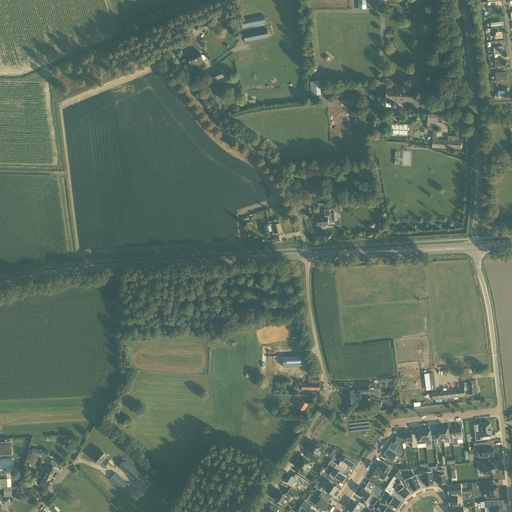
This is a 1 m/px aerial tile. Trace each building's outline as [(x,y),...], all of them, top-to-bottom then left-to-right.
[(243,29),(266,24),(264,15),(241,20),(243,29)] [(209,29),(207,22),(198,25),(199,31),(209,29)] [(245,42),(269,38),(267,29),(243,34),(245,42)] [(203,64),(204,62),(203,60),(199,52),(187,57),(191,66),(196,63),(197,65),(199,66),(203,64)] [(213,74),(216,80),(219,79),(224,77),(224,76),(223,73),(221,70),(213,74)] [(311,96),(321,95),(319,81),(309,82),(311,96)] [(412,97),(412,93),(400,92),(401,89),(386,89),(386,96),(386,102),(401,103),(411,104),(411,101),(412,101),(412,97)] [(218,96),(214,92),(207,97),(217,108),(224,103),(226,101),(220,95),(218,96)] [(461,149),(461,142),(458,141),(458,137),(447,136),(447,141),(436,140),(437,123),(442,123),(442,115),(438,115),(438,114),(426,114),(426,120),(427,121),(427,130),(433,130),(432,147),(461,149)] [(412,123),(411,124),(390,124),(390,136),(413,137),(414,128),(415,128),(415,127),(416,127),(417,126),(417,125),(417,124),(416,123),(415,122),(414,122),(413,123),(412,123)] [(312,186),(306,174),(297,178),(303,191),(307,189),(309,194),(317,190),(315,185),(312,186)] [(331,225),(331,223),(331,222),(335,222),(334,213),(330,214),(330,209),(324,210),(325,218),(317,218),(317,219),(315,219),(316,223),(317,223),(317,226),(321,225),(321,227),(326,227),(326,225),(331,225)] [(278,236),(278,233),(282,232),(280,223),(277,224),(276,220),(268,222),(269,226),(271,225),(273,237),(271,238),(272,242),(280,240),(279,236),(278,236)] [(306,356),(283,356),(283,366),(306,366),(306,356)] [(296,369),(296,378),(305,377),(305,369),(296,369)] [(295,370),(278,371),(279,379),(295,378),(295,370)] [(433,373),(429,373),(424,374),(426,390),(431,390),(435,390),(433,373)] [(302,391),(315,391),(320,390),(319,380),(309,380),(309,383),(302,383),(302,391)] [(473,396),(473,393),(479,393),(478,388),(477,388),(476,380),(467,381),(468,390),(464,391),(464,389),(432,392),(432,400),(465,397),(465,394),(469,393),(469,396),(473,396)] [(347,403),(355,403),(354,395),(358,395),(358,393),(369,393),(369,391),(373,391),(373,382),(357,383),(357,390),(346,391),(347,403)] [(308,404),(303,400),(301,403),(301,402),(297,399),(295,402),(299,405),(299,404),(300,405),(299,408),(304,411),(308,404)] [(478,443),(486,442),(486,439),(494,438),(492,425),(491,425),(491,424),(487,425),(482,426),(480,427),(481,436),(477,436),(478,443)] [(446,426),(442,427),(444,441),(449,441),(449,443),(453,442),(452,434),(449,434),(448,427),(446,427),(446,426)] [(452,434),(453,442),(454,446),(458,445),(458,439),(463,439),(463,438),(463,434),(462,434),(461,426),(456,426),(456,428),(451,429),(452,434)] [(437,435),(434,436),(435,444),(439,444),(439,442),(444,441),(442,427),(439,427),(439,428),(437,428),(437,435)] [(420,437),(416,438),(417,444),(426,443),(426,442),(424,429),(421,429),(421,430),(419,430),(420,437)] [(428,429),(424,429),(426,442),(431,442),(431,444),(435,444),(434,436),(431,436),(430,429),(428,429)] [(410,431),(406,432),(407,443),(412,442),(412,448),(418,447),(416,434),(411,434),(410,431)] [(388,448),(384,454),(387,456),(386,458),(387,459),(386,460),(390,462),(391,461),(392,462),(396,455),(406,461),(402,443),(396,439),(394,444),(391,442),(389,447),(388,448)] [(0,455),(3,455),(11,455),(10,442),(0,442),(0,455)] [(309,451),(315,456),(316,455),(322,445),(318,442),(317,444),(314,443),(311,447),(308,451),(309,451)] [(483,458),(494,457),(494,451),(493,451),(492,447),(487,448),(486,442),(478,443),(474,443),(475,450),(479,449),(479,451),(482,450),(483,458)] [(29,449),(28,453),(32,454),(32,453),(38,455),(40,448),(34,446),(32,450),(29,449)] [(93,459),(99,464),(104,459),(107,462),(111,459),(107,455),(100,449),(96,454),(96,455),(93,459)] [(309,451),(306,456),(316,462),(319,457),(316,455),(315,456),(309,451)] [(339,465),(347,471),(350,466),(353,468),(355,464),(349,460),(350,458),(347,456),(343,461),(342,460),(339,465)] [(310,462),(304,458),(301,461),(299,464),(297,468),(300,469),(298,473),(305,477),(308,473),(304,471),(310,462)] [(135,482),(141,475),(126,461),(120,468),(135,482)] [(55,467),(56,464),(51,462),(50,465),(49,464),(45,473),(43,478),(42,478),(38,476),(37,478),(35,477),(33,480),(36,482),(35,484),(42,487),(43,486),(46,487),(49,482),(56,467),(55,467)] [(329,476),(335,479),(336,478),(343,483),(347,476),(344,475),(347,471),(339,465),(337,464),(329,476)] [(495,470),(495,466),(485,467),(485,464),(479,465),(480,471),(484,470),(484,474),(486,474),(486,475),(490,475),(490,474),(495,473),(494,470),(495,470)] [(384,465),(382,469),(377,466),(376,467),(374,470),(373,472),(380,476),(379,477),(386,482),(389,477),(386,475),(390,468),(384,465)] [(434,473),(431,473),(431,480),(435,479),(435,485),(443,484),(442,470),(434,471),(434,473)] [(431,480),(431,473),(431,471),(422,472),(423,474),(419,474),(420,481),(423,481),(424,486),(432,485),(431,480)] [(122,490),(127,484),(115,473),(110,479),(122,490)] [(0,474),(0,489),(3,489),(4,497),(12,497),(11,487),(7,487),(6,474),(0,474)] [(407,479),(404,481),(407,487),(411,486),(413,491),(420,488),(414,475),(407,479)] [(311,484),(298,476),(296,479),(294,478),(293,481),(292,480),(289,485),(294,488),(294,487),(298,490),(301,486),(307,489),(311,484)] [(391,480),(384,491),(391,495),(394,492),(393,491),(390,489),(392,487),(395,482),(394,481),(391,480)] [(362,488),(358,495),(362,497),(362,498),(366,501),(371,492),(378,496),(382,489),(370,482),(365,489),(365,490),(362,488)] [(331,483),(328,488),(322,487),(320,490),(327,495),(329,492),(334,495),(334,494),(335,495),(337,492),(336,491),(338,488),(331,483)] [(396,489),(400,494),(404,498),(410,493),(401,483),(395,488),(396,489)] [(489,498),(499,497),(497,486),(494,487),(494,483),(485,484),(486,490),(489,490),(489,498)] [(454,494),(454,497),(461,496),(460,493),(462,493),(461,485),(447,486),(448,495),(454,494)] [(279,491),(274,499),(281,504),(285,497),(288,499),(291,496),(292,497),(294,493),(288,490),(286,492),(285,492),(284,494),(279,491)] [(317,505),(325,510),(329,504),(326,502),(327,500),(324,498),(326,495),(323,494),(321,496),(323,497),(317,505)] [(387,502),(385,505),(390,508),(392,506),(397,508),(401,502),(389,494),(385,501),(387,502)] [(461,496),(454,497),(449,498),(450,506),(455,505),(455,509),(462,508),(462,505),(463,504),(462,496),(461,496)] [(499,506),(499,505),(499,499),(485,501),(485,502),(485,507),(489,507),(490,511),(501,511),(500,506),(499,506)] [(311,511),(320,511),(306,502),(302,509),(307,511),(309,511),(310,511),(311,511)] [(358,511),(359,511),(360,511),(363,508),(354,502),(349,509),(349,510),(352,511),(358,511)]
